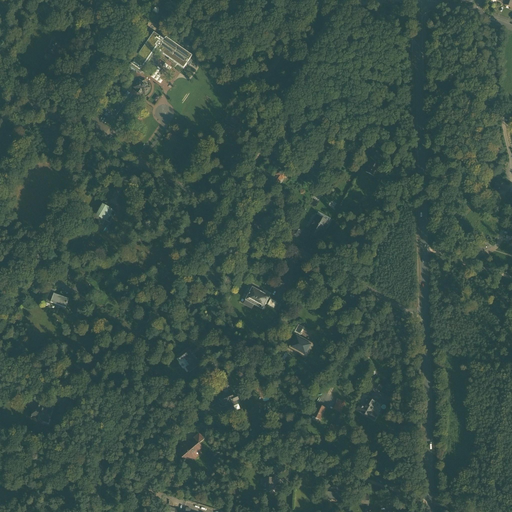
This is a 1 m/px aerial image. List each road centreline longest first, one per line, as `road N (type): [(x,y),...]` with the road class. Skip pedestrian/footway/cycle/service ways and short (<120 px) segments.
road 1 (residential): [(125,401),(430,503)]
road 2 (secondary): [(419,0),(425,320)]
road 3 (residential): [(0,86),(227,212)]
road 4 (residential): [(342,5),(227,212)]
road 5 (residential): [(227,212),(425,320)]
road 6 (residential): [(227,212),(125,401)]
road 7 (track): [(185,503),(0,440)]
road 8 (secondary): [(425,320),(430,503)]
road 9 (residential): [(0,360),(125,401)]
